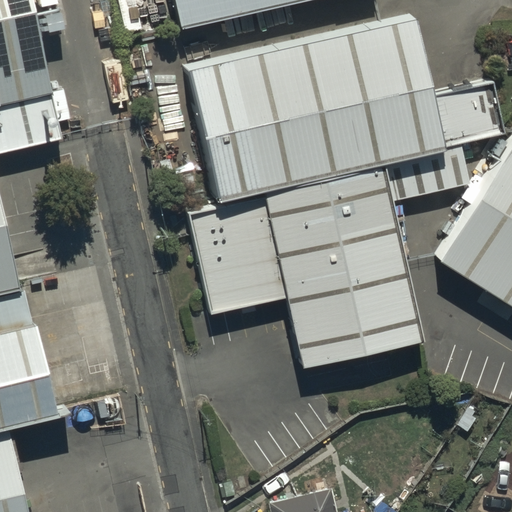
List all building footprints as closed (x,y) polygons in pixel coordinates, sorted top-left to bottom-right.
[(32,0),(0,0),(0,71),(46,61),(32,0)] [(164,7),(162,0),(120,0),(124,16),(164,7)] [(170,0),(176,27),(292,0),(170,0)] [(425,97),(406,20),(184,72),(214,202),(437,150),(425,97)] [(0,153),(64,139),(46,61),(0,71),(0,153)] [(497,136),(485,83),(425,97),(437,150),(497,136)] [(511,138),(435,261),(511,308),(511,138)] [(414,346),(375,169),(257,195),(258,200),(280,303),(295,372),(414,346)] [(0,187),(0,288),(21,284),(0,187)] [(258,200),(187,215),(209,318),(280,303),(258,200)] [(21,284),(0,288),(0,423),(12,420),(60,410),(31,282),(21,284)] [(32,511),(12,420),(0,423),(0,511),(32,511)] [(335,511),(330,487),(267,501),(269,511),(335,511)]
